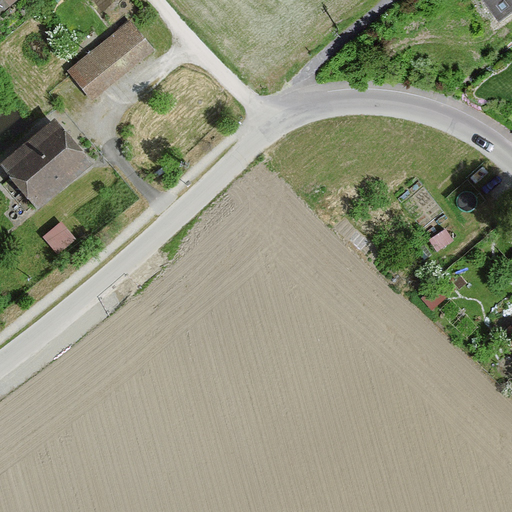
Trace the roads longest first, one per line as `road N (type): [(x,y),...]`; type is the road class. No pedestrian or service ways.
road 1 (tertiary): [(276,124),(0,364)]
road 2 (residential): [(511,161),(458,124),(412,107),(331,104),(276,124)]
road 3 (tertiary): [(251,0),(270,35),(276,124)]
